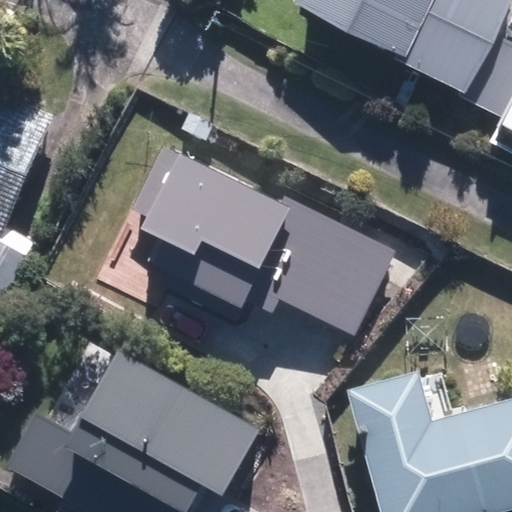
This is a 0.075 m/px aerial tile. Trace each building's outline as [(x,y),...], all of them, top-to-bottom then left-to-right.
[(484,116),(511,63),(511,48),(484,34),(502,0),(273,0),(272,3),(484,116)] [(511,63),(484,116),(479,124),(511,141),(511,63)] [(0,220),(43,117),(0,98),(0,220)] [(169,230),(153,259),(262,319),(280,286),(356,328),(398,253),(190,138),(146,217),(169,230)] [(0,296),(19,263),(0,251),(0,296)] [(109,511),(194,511),(200,503),(213,510),(263,419),(123,342),(79,422),(40,401),(9,457),(109,511)] [(359,384),(396,511),(479,511),(511,503),(511,398),(441,420),(426,366),(359,384)]
